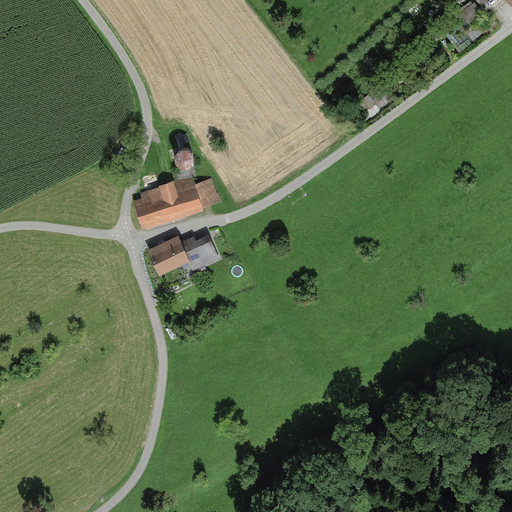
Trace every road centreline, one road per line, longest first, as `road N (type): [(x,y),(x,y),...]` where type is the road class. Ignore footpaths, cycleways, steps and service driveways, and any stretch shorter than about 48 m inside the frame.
road 1 (unclassified): [(125,237),(268,202),(362,144),(511,26)]
road 2 (unclassified): [(91,511),(125,485),(152,432),(155,326),(125,237)]
road 3 (unclassified): [(125,237),(153,134),(144,98),(84,0)]
road 4 (unclassified): [(0,230),(56,225),(125,237)]
